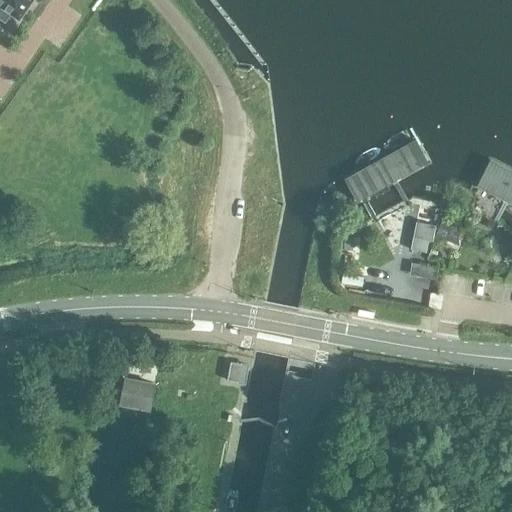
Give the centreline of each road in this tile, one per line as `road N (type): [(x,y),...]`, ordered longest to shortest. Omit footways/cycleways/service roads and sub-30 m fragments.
road 1 (unclassified): [(156,0),(207,61),(229,103),(218,311)]
road 2 (secondary): [(0,322),(138,307),(218,311)]
road 3 (secondary): [(301,325),(511,357)]
